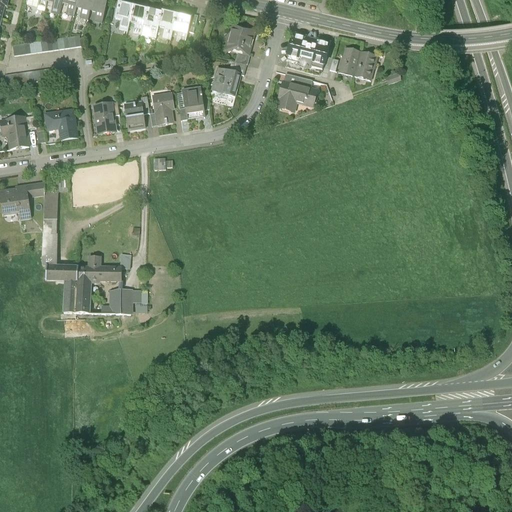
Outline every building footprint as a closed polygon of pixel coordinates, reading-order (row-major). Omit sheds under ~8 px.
[(0,0),(0,4),(6,6),(6,7),(8,8),(10,0),(0,0)] [(46,13),(48,4),(48,0),(33,0),(39,2),(37,11),(46,13)] [(64,0),(48,0),(48,4),(53,5),(51,15),(60,17),(63,6),(64,0)] [(64,0),(63,6),(68,7),(66,16),(75,18),(77,9),(79,0),(64,0)] [(94,0),(79,0),(77,9),(83,10),(80,20),(89,22),(92,13),(94,0)] [(109,0),(94,0),(92,13),(97,14),(95,23),(104,25),(109,0)] [(129,34),(131,24),(135,7),(121,3),(117,20),(122,22),(120,32),(129,34)] [(143,37),(145,27),(149,10),(135,7),(131,24),(136,25),(134,35),(143,37)] [(157,41),(160,29),(164,14),(149,10),(145,27),(150,29),(148,39),(157,41)] [(172,42),(174,32),(179,15),(164,12),(164,14),(160,29),(165,30),(163,40),(172,42)] [(193,19),(179,15),(174,32),(180,34),(177,44),(186,46),(193,19)] [(239,55),(251,58),(258,31),(233,25),(226,52),(239,55)] [(325,73),(333,44),(294,34),(286,62),(325,73)] [(82,48),(80,37),(13,47),(15,58),(82,48)] [(339,75),(355,79),(361,54),(345,50),(339,75)] [(355,79),(372,84),(379,58),(361,54),(355,79)] [(248,67),(251,58),(239,55),(236,64),(233,63),(230,73),(243,76),(244,76),(246,67),(248,67)] [(330,72),(336,74),(339,62),(333,61),(330,72)] [(69,79),(68,68),(5,77),(7,88),(69,79)] [(212,93),(237,99),(243,76),(230,73),(218,70),(212,93)] [(385,80),(388,88),(400,83),(399,74),(385,80)] [(298,107),(316,111),(320,93),(283,83),(275,111),(296,116),(298,107)] [(177,92),(182,124),(206,120),(202,89),(177,92)] [(155,115),(157,129),(175,126),(173,113),(176,112),(173,94),(153,97),(155,115)] [(142,103),(144,117),(150,116),(148,102),(142,103)] [(124,106),(128,134),(146,131),(144,117),(142,103),(124,106)] [(93,108),(98,138),(118,135),(116,118),(113,104),(93,108)] [(80,141),(75,110),(44,115),(47,134),(59,132),(61,144),(80,141)] [(27,119),(26,118),(0,122),(3,140),(8,139),(10,153),(31,150),(28,132),(27,119)] [(35,118),(27,119),(28,132),(37,131),(35,118)] [(46,145),(44,133),(37,134),(39,146),(46,145)] [(56,182),(56,194),(59,194),(59,195),(67,195),(67,181),(56,182)] [(16,191),(0,193),(0,196),(3,218),(20,215),(21,224),(33,222),(30,201),(45,199),(45,194),(46,185),(16,189),(16,191)] [(56,194),(45,194),(45,199),(43,268),(47,268),(57,268),(59,195),(59,194),(56,194)] [(89,269),(57,268),(47,268),(46,284),(65,285),(64,317),(75,317),(76,285),(78,285),(77,317),(92,317),(92,285),(123,286),(124,270),(103,269),(103,259),(89,259),(89,269)] [(133,306),(142,306),(142,294),(134,294),(134,292),(119,292),(111,294),(111,309),(102,309),(102,317),(134,317),(133,306)]
